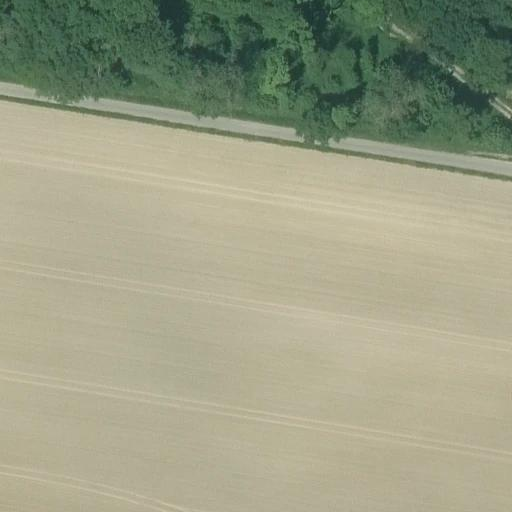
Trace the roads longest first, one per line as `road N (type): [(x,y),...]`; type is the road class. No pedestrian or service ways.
road 1 (unclassified): [(511,174),(0,91)]
road 2 (track): [(355,0),(511,130)]
